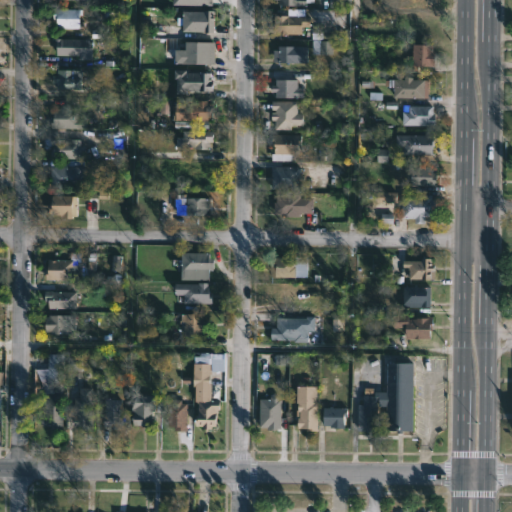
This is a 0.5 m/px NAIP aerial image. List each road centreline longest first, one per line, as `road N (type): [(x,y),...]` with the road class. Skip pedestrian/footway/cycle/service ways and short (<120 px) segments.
road 1 (residential): [(26,0),(16,511)]
road 2 (secondary): [(462,0),(455,511)]
road 3 (residential): [(0,470),(511,477)]
road 4 (secondary): [(482,511),(486,0)]
road 5 (residential): [(244,0),(241,511)]
road 6 (residential): [(0,235),(460,245)]
